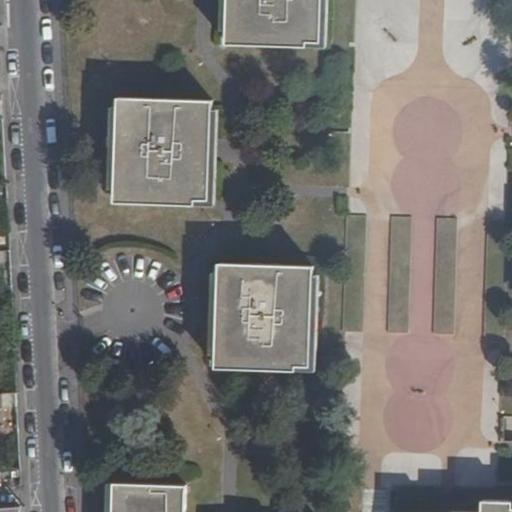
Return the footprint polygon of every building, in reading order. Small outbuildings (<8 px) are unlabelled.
[(224,0),(216,0),(216,20),(224,20),(224,0)] [(224,0),(224,20),(224,29),(302,30),(302,26),(316,26),(316,0),(224,0)] [(325,0),(316,0),(316,26),(302,26),(302,30),(325,31),(325,0)] [(208,85),(116,82),(116,91),(114,160),(113,175),(113,185),(192,188),(192,181),(205,181),(208,95),(208,85)] [(114,160),(116,91),(108,90),(105,175),(113,175),(114,160)] [(215,94),(208,95),(205,181),(192,181),(192,188),(212,188),(215,94)] [(309,249),(216,247),(216,253),(213,315),(212,337),(211,350),(291,354),(291,346),(304,347),(306,307),(309,257),(309,249)] [(213,315),(216,253),(208,252),(204,337),(212,337),(213,315)] [(317,257),(309,257),(306,307),(304,347),(291,346),(291,354),(312,355),(317,257)] [(110,495),(112,466),(104,464),(102,495),(110,495)] [(186,511),(187,510),(180,510),(181,495),(182,467),(112,466),(110,495),(114,495),(114,506),(113,511),(186,511)] [(432,498),(403,497),(402,511),(511,511),(511,484),(504,484),(491,483),(475,483),(475,495),(447,493),(447,499),(432,498)] [(0,511),(18,511),(18,487),(0,487),(0,511)]
